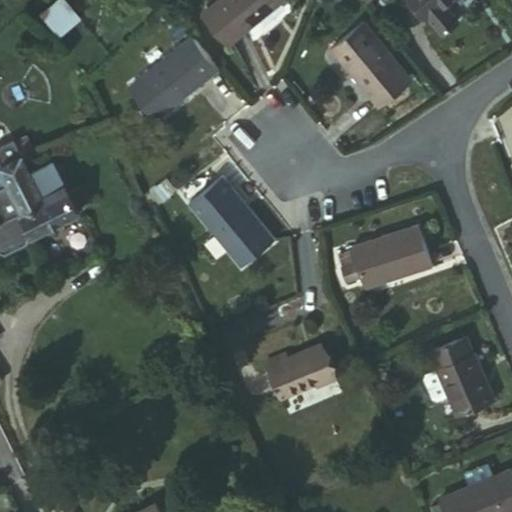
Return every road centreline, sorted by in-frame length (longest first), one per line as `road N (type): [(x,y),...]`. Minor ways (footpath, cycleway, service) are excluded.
road 1 (unknown): [(45,307),(25,338),(14,400),(23,468),(41,511)]
road 2 (residential): [(448,120),(447,166),(511,322)]
road 3 (residential): [(448,120),(337,184),(293,169)]
